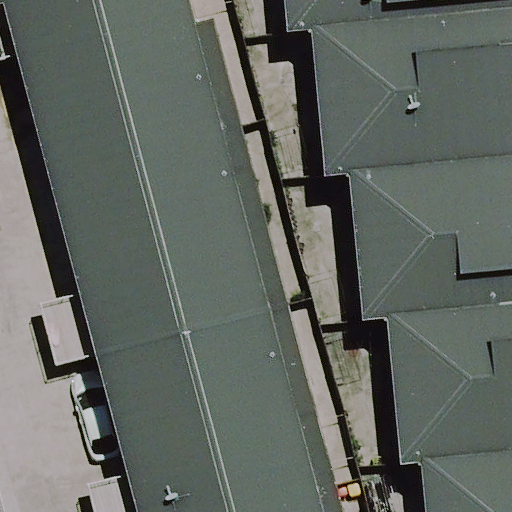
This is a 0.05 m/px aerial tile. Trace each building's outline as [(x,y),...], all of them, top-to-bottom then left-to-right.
[(176,34),(167,0),(0,0),(0,49),(124,511),(318,511),(189,30),(176,34)] [(375,16),(503,3),(502,0),(271,0),(276,39),(296,37),(377,29),(375,16)] [(336,182),(511,163),(511,41),(507,42),(379,55),(377,29),(296,37),(310,184),(336,182)] [(368,322),(447,314),(444,282),(511,275),(511,163),(336,182),(350,324),(368,322)] [(402,465),(511,453),(511,318),(448,325),(447,314),(368,322),(383,467),(402,465)] [(511,511),(511,453),(402,465),(406,511),(511,511)]
